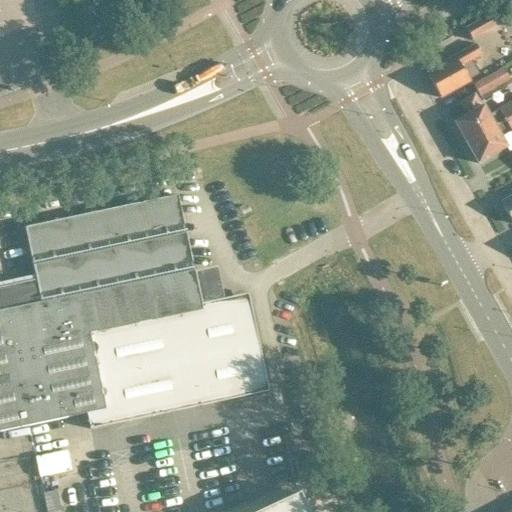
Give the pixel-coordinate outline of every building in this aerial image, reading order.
[(474,40),(502,24),(495,12),(467,28),(474,40)] [(428,75),(440,98),(481,75),(472,60),(482,55),(475,43),(442,62),(444,66),(428,75)] [(482,100),(511,83),(504,68),(474,85),(482,100)] [(466,143),(511,116),(511,102),(489,116),(483,106),(482,107),(475,95),(461,103),(468,115),(455,123),(466,143)] [(511,116),(466,143),(478,163),(507,147),(501,138),(511,131),(511,116)] [(511,131),(501,138),(507,147),(510,152),(511,151),(511,131)] [(94,425),(275,392),(257,292),(230,297),(225,268),(210,271),(216,300),(207,302),(187,194),(30,223),(39,275),(0,282),(0,430),(92,414),(94,425)] [(511,197),(501,204),(511,222),(511,197)] [(166,449),(213,443),(209,410),(152,418),(155,440),(164,439),(166,449)] [(308,511),(299,493),(258,511),(308,511)]
